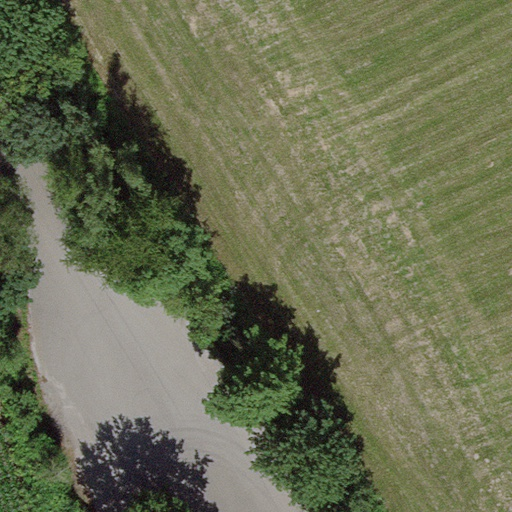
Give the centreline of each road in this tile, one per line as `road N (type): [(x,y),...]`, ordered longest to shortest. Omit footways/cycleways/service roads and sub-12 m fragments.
road 1 (unclassified): [(0,130),(147,406)]
road 2 (residential): [(147,406),(193,387),(249,438),(298,511)]
